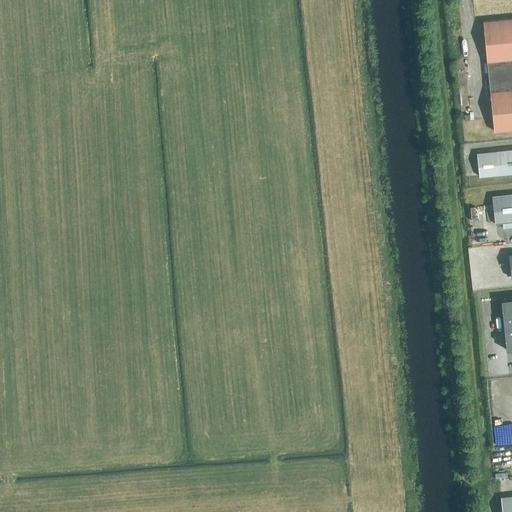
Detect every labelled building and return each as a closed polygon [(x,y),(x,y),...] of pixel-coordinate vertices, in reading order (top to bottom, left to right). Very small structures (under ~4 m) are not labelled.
[(494,131),(511,129),(511,18),(483,22),(494,131)] [(511,173),(511,149),(476,153),(479,177),(511,173)] [(511,193),(492,196),(495,224),(501,223),(501,229),(511,228),(511,193)] [(506,351),(511,349),(511,298),(501,300),(506,351)] [(502,511),(511,511),(511,496),(501,497),(502,511)]
